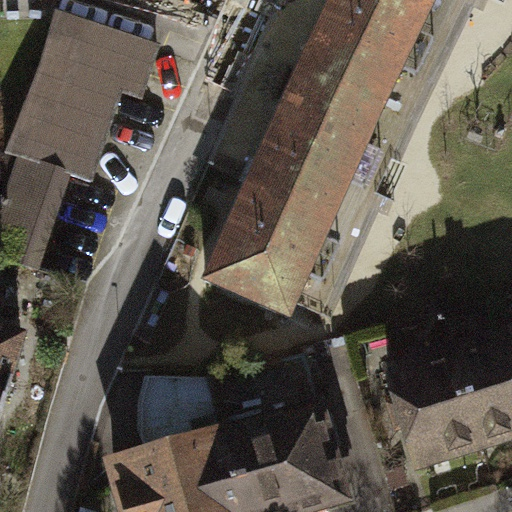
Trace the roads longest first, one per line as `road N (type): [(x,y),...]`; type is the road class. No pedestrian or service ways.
road 1 (residential): [(249,26),(143,223),(53,511)]
road 2 (residential): [(249,26),(109,0)]
